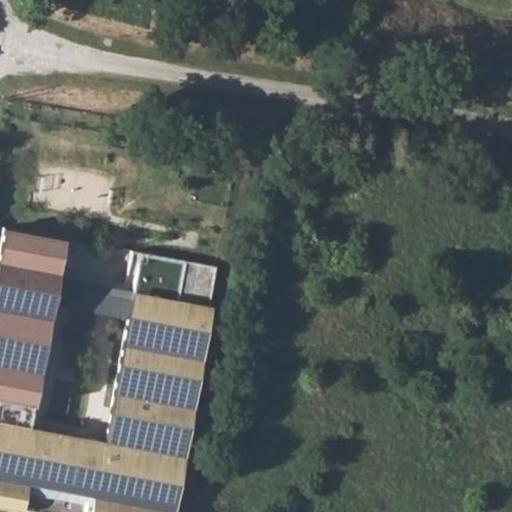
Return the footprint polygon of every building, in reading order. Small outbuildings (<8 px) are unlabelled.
[(416,247),(422,183),(377,179),(371,243),(416,247)] [(64,239),(3,228),(0,245),(0,506),(32,511),(123,511),(135,446),(105,441),(29,426),(64,239)] [(489,256),(490,231),(452,231),(452,256),(489,256)] [(187,422),(216,267),(132,251),(125,285),(134,286),(112,408),(187,422)] [(123,511),(170,511),(187,422),(112,408),(105,441),(135,446),(123,511)]
